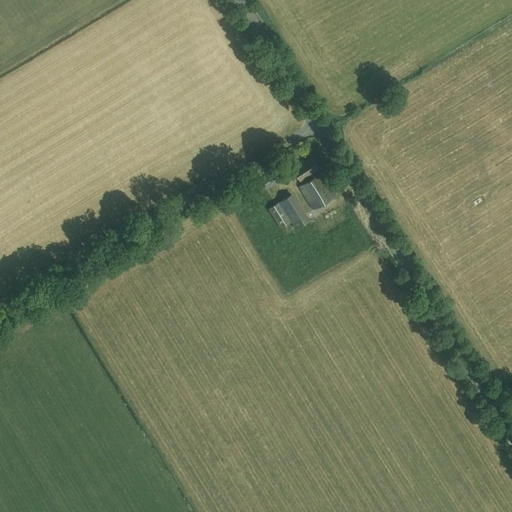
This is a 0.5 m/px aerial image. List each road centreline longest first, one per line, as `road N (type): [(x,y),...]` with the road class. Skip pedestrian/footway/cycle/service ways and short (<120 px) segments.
road 1 (unclassified): [(0,316),(315,122)]
road 2 (unclassified): [(511,434),(315,122)]
road 3 (unclassified): [(315,122),(243,0)]
